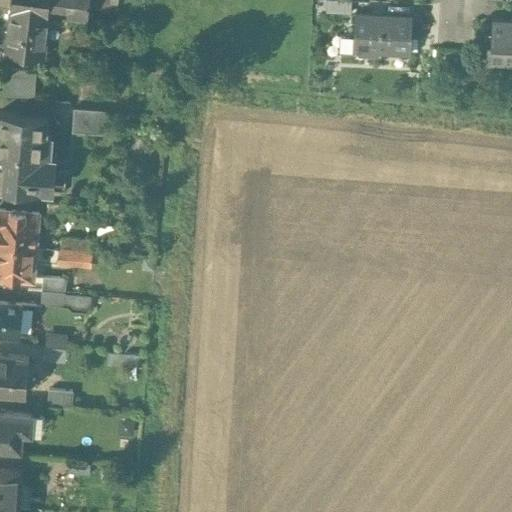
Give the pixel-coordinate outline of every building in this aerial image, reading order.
[(12,0),(11,10),(12,10),(48,14),(49,3),(68,5),(67,14),(87,16),(89,0),(12,0)] [(350,0),(325,0),(325,10),(350,12),(350,0)] [(48,14),(12,10),(7,51),(43,56),(48,14)] [(412,14),(356,11),(354,49),(380,50),(380,48),(410,49),(412,14)] [(511,18),(492,17),(490,59),(494,59),(511,59),(511,18)] [(34,70),(7,67),(5,92),(32,94),(34,70)] [(109,110),(75,108),(74,132),(107,134),(109,110)] [(48,117),(1,113),(0,121),(0,150),(52,155),(54,134),(47,134),(48,117)] [(52,155),(0,150),(0,185),(49,189),(52,155)] [(75,204),(48,202),(47,213),(74,215),(75,204)] [(40,214),(0,210),(0,242),(38,245),(40,214)] [(94,241),(65,239),(64,247),(81,249),(93,249),(94,241)] [(38,245),(0,242),(0,276),(35,279),(38,245)] [(93,249),(81,249),(81,254),(64,253),(63,264),(92,267),(93,249)] [(67,279),(45,277),(44,290),(66,292),(67,279)] [(123,277),(122,293),(152,294),(153,278),(123,277)] [(66,292),(44,290),(43,304),(65,306),(66,292)] [(23,303),(0,301),(0,333),(20,335),(23,303)] [(65,348),(44,346),(42,360),(64,362),(65,348)] [(29,356),(0,353),(0,389),(27,392),(29,356)] [(73,390),(49,389),(48,403),(72,405),(73,390)] [(34,413),(0,410),(0,445),(14,447),(22,448),(23,431),(33,432),(34,413)] [(14,447),(0,445),(0,455),(14,456),(14,447)] [(92,463),(72,461),(71,473),(91,475),(92,463)] [(23,471),(0,468),(0,503),(20,506),(23,471)] [(19,511),(20,506),(0,503),(0,511),(19,511)]
